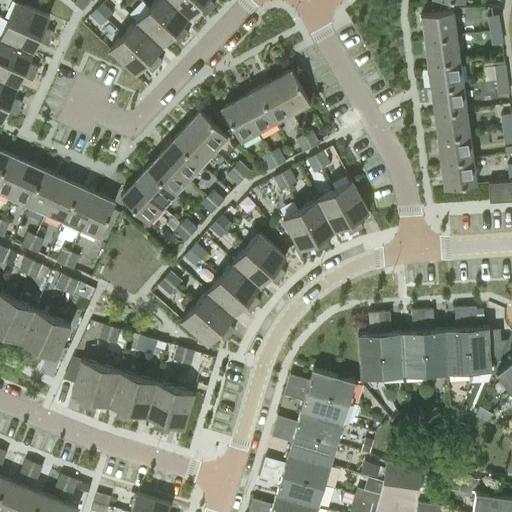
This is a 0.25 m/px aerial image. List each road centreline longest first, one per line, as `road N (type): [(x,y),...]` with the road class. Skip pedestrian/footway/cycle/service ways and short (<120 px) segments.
road 1 (tertiary): [(226,478),(261,358),(281,323),(315,287),(357,264),(415,249)]
road 2 (residential): [(415,249),(396,167),(307,9)]
road 3 (residential): [(226,478),(55,427),(0,401)]
road 4 (residential): [(72,99),(133,124),(251,0)]
